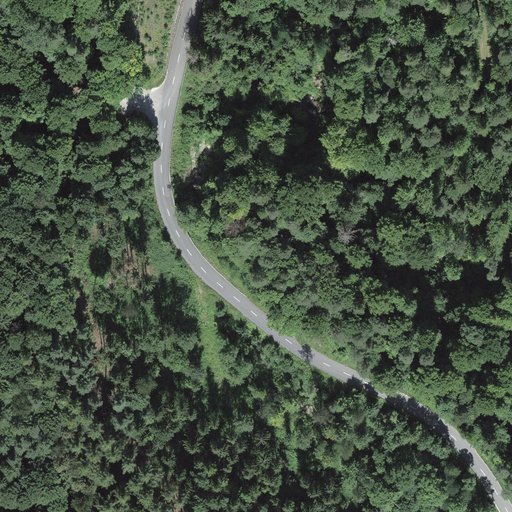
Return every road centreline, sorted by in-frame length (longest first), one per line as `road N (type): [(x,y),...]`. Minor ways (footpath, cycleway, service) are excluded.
road 1 (tertiary): [(508,511),(463,443),(278,333),(190,251),(172,221),(162,149),(194,0)]
road 2 (track): [(160,107),(133,104),(0,24)]
road 3 (track): [(59,0),(168,109)]
